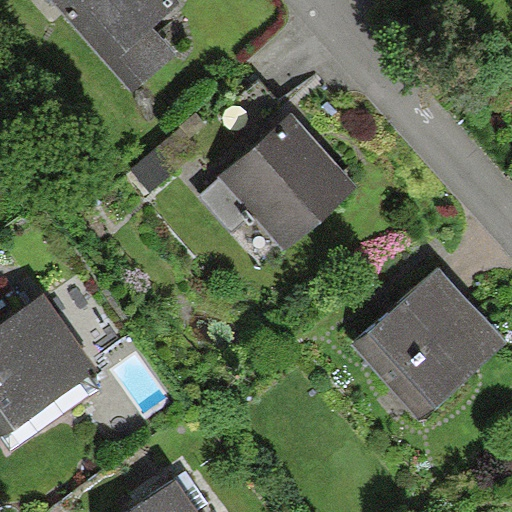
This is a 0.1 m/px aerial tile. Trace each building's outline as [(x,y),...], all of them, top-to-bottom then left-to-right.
[(170,0),(35,0),(123,100),(173,60),(151,34),(179,9),(170,0)] [(286,118),(218,175),(277,245),(345,189),(286,118)] [(511,337),(444,262),(356,341),(428,420),(511,344),(511,337)] [(36,296),(0,321),(0,438),(91,373),(36,296)] [(194,511),(171,476),(117,511),(194,511)]
